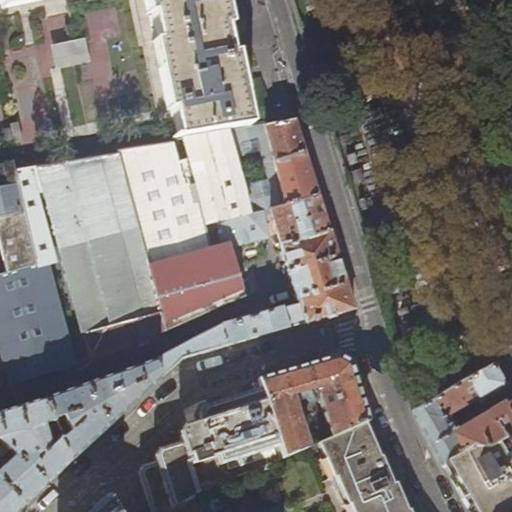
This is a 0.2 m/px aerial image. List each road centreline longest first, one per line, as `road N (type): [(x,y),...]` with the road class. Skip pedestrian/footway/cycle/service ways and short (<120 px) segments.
road 1 (residential): [(374,326),(183,383),(50,511)]
road 2 (residential): [(374,326),(274,0)]
road 3 (residential): [(445,511),(401,415),(374,326)]
